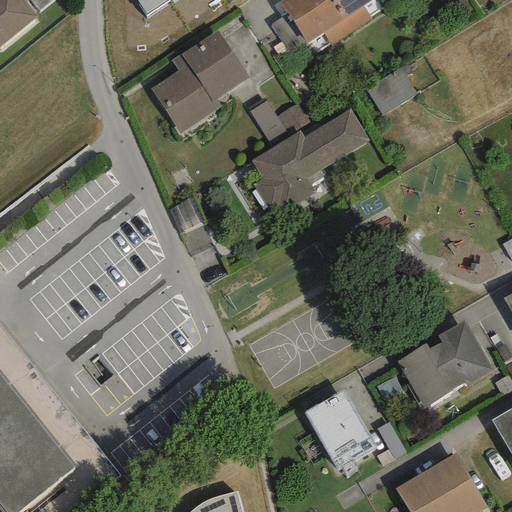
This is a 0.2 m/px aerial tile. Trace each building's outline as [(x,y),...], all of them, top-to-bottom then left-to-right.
[(23,0),(0,0),(0,45),(36,16),(23,0)] [(52,0),(31,0),(41,10),(52,0)] [(138,0),(137,1),(146,14),(167,0),(138,0)] [(332,47),(354,32),(344,18),(331,0),(284,0),(280,3),(308,44),(323,34),(332,47)] [(371,19),(362,6),(371,0),(331,0),(344,18),(354,32),(371,19)] [(471,11),(465,0),(453,0),(453,1),(461,16),(471,11)] [(282,17),(270,25),(288,54),(300,46),(282,17)] [(178,71),(150,90),(180,134),(221,107),(216,99),(248,77),(217,31),(172,61),(178,71)] [(417,95),(399,68),(363,92),(381,119),(417,95)] [(309,122),(300,103),(276,116),(269,103),(252,112),(268,143),(309,122)] [(348,111),(252,165),(263,184),(254,189),(268,213),(278,208),(282,215),(314,197),(306,183),(369,147),(348,111)] [(511,293),(503,298),(511,314),(511,293)] [(425,344),(396,361),(423,408),(452,391),(451,389),(462,383),(465,387),(493,371),(464,320),(436,336),(439,343),(428,349),(425,344)] [(0,371),(0,503),(7,511),(20,511),(77,466),(0,371)] [(343,392),(305,413),(336,470),(375,449),(343,392)] [(511,406),(489,420),(511,458),(511,406)] [(456,454),(394,488),(406,511),(474,511),(484,507),(456,454)] [(243,511),(238,491),(201,503),(187,511),(243,511)]
